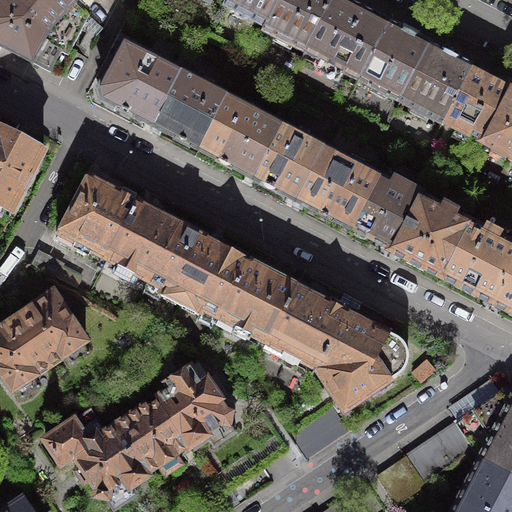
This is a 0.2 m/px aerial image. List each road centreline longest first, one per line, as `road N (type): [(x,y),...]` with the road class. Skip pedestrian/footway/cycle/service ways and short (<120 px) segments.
road 1 (residential): [(509,351),(84,128)]
road 2 (residential): [(271,511),(509,351)]
road 3 (residential): [(0,283),(84,128)]
